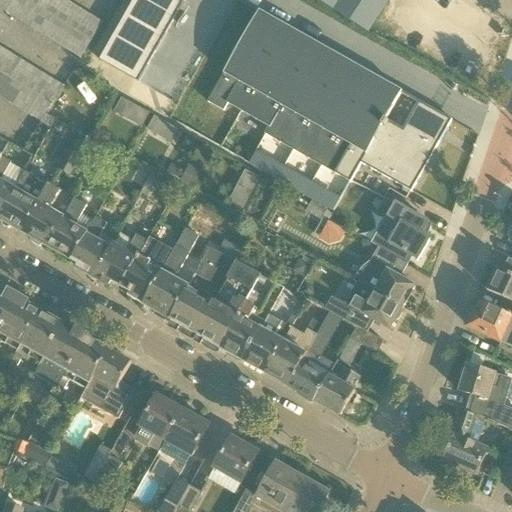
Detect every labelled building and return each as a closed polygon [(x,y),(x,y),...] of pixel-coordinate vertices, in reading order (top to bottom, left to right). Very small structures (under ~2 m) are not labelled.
[(0,0),(0,9),(6,14),(14,0),(0,0)] [(16,20),(28,2),(24,0),(14,0),(6,14),(16,20)] [(29,0),(28,2),(39,9),(44,0),(29,0)] [(44,0),(39,9),(49,15),(59,0),(44,0)] [(59,0),(49,15),(60,22),(72,4),(65,0),(59,0)] [(185,0),(135,0),(100,62),(139,83),(185,0)] [(389,0),(317,0),(368,33),(389,0)] [(16,20),(27,27),(39,9),(28,2),(16,20)] [(72,4),(60,22),(70,28),(82,10),(72,4)] [(39,9),(27,27),(38,33),(49,15),(39,9)] [(70,28),(81,35),(93,17),(82,10),(70,28)] [(260,12),(208,103),(225,112),(229,105),(242,113),(269,128),(265,135),(294,151),(322,167),(351,184),(362,165),(412,193),(440,143),(442,144),(443,142),(441,140),(446,132),(449,132),(449,130),(448,129),(452,121),(420,103),(403,133),(385,123),(402,93),(374,77),(346,61),(317,45),(289,29),(260,12)] [(38,33),(48,40),(60,22),(49,15),(38,33)] [(93,17),(81,35),(92,42),(103,23),(93,17)] [(60,22),(48,40),(59,46),(70,28),(60,22)] [(59,46),(69,53),(81,35),(70,28),(59,46)] [(81,35),(69,53),(81,60),(92,42),(81,35)] [(0,47),(0,70),(11,54),(0,47)] [(0,70),(0,72),(10,79),(21,60),(11,54),(0,70)] [(10,79),(20,85),(32,67),(21,60),(10,79)] [(20,85),(31,92),(42,73),(32,67),(20,85)] [(0,93),(10,79),(0,72),(0,93)] [(31,92),(41,98),(53,80),(42,73),(31,92)] [(0,93),(0,98),(8,103),(20,85),(10,79),(0,93)] [(53,80),(41,98),(53,106),(64,87),(53,80)] [(8,103),(19,110),(31,92),(20,85),(8,103)] [(19,110),(30,117),(41,98),(31,92),(19,110)] [(30,117),(40,123),(45,116),(47,116),(53,106),(41,98),(30,117)] [(120,99),(114,114),(145,124),(150,109),(120,99)] [(42,124),(42,123),(51,127),(55,120),(47,116),(45,116),(40,123),(42,124)] [(155,116),(148,129),(171,140),(178,127),(155,116)] [(68,149),(58,170),(64,173),(71,176),(78,162),(80,163),(83,157),(73,152),(68,149)] [(0,218),(15,190),(1,182),(11,164),(2,158),(0,161),(0,218)] [(90,168),(80,163),(78,162),(71,176),(83,183),(90,168)] [(246,171),(236,188),(251,196),(260,179),(246,171)] [(23,234),(50,187),(25,173),(15,190),(0,218),(0,221),(2,222),(2,227),(8,230),(12,228),(23,234)] [(64,218),(51,210),(61,193),(50,187),(23,234),(33,240),(33,244),(40,248),(43,246),(47,248),(64,218)] [(64,218),(47,248),(59,254),(58,258),(65,262),(69,260),(72,262),(87,234),(76,227),(87,207),(75,200),(64,218)] [(386,200),(378,214),(386,218),(383,224),(398,232),(391,245),(390,246),(394,248),(411,258),(418,262),(430,240),(428,238),(422,235),(428,223),(398,206),(398,205),(397,205),(396,205),(386,200)] [(95,279),(111,249),(98,242),(107,225),(96,219),(88,234),(87,234),(72,262),(71,263),(79,267),(78,269),(95,279)] [(326,221),(319,238),(339,246),(346,230),(326,221)] [(121,289),(147,242),(137,236),(128,252),(114,245),(111,249),(95,279),(111,287),(113,284),(121,289)] [(147,242),(121,289),(129,294),(127,297),(144,306),(162,274),(161,274),(165,267),(166,267),(172,256),(148,242),(147,242)] [(171,322),(187,294),(189,288),(168,276),(170,272),(177,276),(179,275),(190,255),(177,248),(172,256),(166,267),(165,267),(161,274),(162,274),(144,306),(171,322)] [(222,290),(237,263),(210,249),(195,276),(222,290)] [(359,274),(355,281),(358,283),(403,309),(416,287),(400,278),(407,265),(380,250),(373,262),(365,268),(359,274)] [(300,260),(293,273),(305,280),(313,267),(312,267),(314,263),(304,257),(302,261),(300,260)] [(196,336),(220,350),(261,276),(237,263),(222,290),(224,291),(216,305),(214,304),(196,336)] [(497,269),(487,291),(505,299),(499,311),(509,316),(510,313),(511,313),(511,315),(511,317),(511,275),(504,272),(497,269)] [(261,276),(221,350),(243,362),(261,330),(265,323),(258,319),(277,285),(261,276)] [(391,331),(403,309),(358,283),(339,318),(358,328),(368,333),(375,322),(391,331)] [(0,331),(19,298),(10,292),(9,294),(0,289),(0,331)] [(206,304),(187,294),(171,322),(196,336),(214,304),(209,300),(206,304)] [(8,339),(21,346),(22,347),(41,313),(27,305),(28,303),(19,298),(0,331),(0,343),(1,343),(5,345),(8,339)] [(499,311),(481,303),(478,311),(477,311),(475,315),(471,316),(469,321),(470,324),(471,325),(469,328),(511,347),(511,317),(511,315),(511,313),(510,313),(509,316),(499,311)] [(31,352),(45,360),(64,326),(41,313),(22,347),(21,346),(11,363),(17,367),(22,358),(27,360),(31,352)] [(261,330),(243,362),(266,375),(285,343),(284,343),(292,329),(286,325),(281,323),(269,316),(265,323),(261,330)] [(309,352),(323,326),(313,321),(305,336),(292,329),(284,343),(285,343),(266,375),(289,388),(309,352)] [(52,384),(59,388),(64,379),(88,336),(78,331),(76,333),(64,326),(45,360),(57,366),(53,372),(58,375),(52,384)] [(368,333),(358,328),(351,340),(378,354),(384,342),(368,333)] [(64,379),(59,388),(64,391),(69,380),(74,383),(77,377),(90,385),(109,351),(95,343),(96,341),(88,336),(64,379)] [(87,390),(82,399),(119,420),(135,391),(121,383),(132,364),(109,351),(90,385),(87,390)] [(309,352),(289,388),(302,395),(312,401),(316,403),(328,381),(327,381),(329,378),(335,366),(321,358),(309,352)] [(328,381),(316,403),(342,417),(344,414),(346,415),(351,407),(348,405),(356,393),(354,392),(361,378),(345,370),(336,364),(335,366),(329,378),(327,381),(328,381)] [(467,366),(460,393),(470,396),(488,401),(502,405),(504,407),(511,382),(511,380),(510,380),(495,376),(496,375),(481,371),(469,367),(467,366)] [(470,396),(466,413),(486,420),(490,421),(511,431),(511,410),(504,407),(502,405),(488,401),(470,396)] [(159,453),(183,411),(157,397),(141,426),(155,434),(148,447),(159,453)] [(477,447),(482,433),(486,420),(466,413),(458,410),(449,437),(454,438),(444,462),(447,463),(446,466),(456,471),(457,468),(477,476),(488,452),(477,447)] [(185,467),(192,455),(193,455),(210,426),(183,411),(159,453),(185,467)] [(214,470),(240,486),(259,454),(232,439),(214,470)] [(47,467),(73,477),(76,467),(50,458),(47,467)] [(94,486),(107,493),(123,465),(110,458),(94,486)] [(270,508),(268,511),(285,511),(305,479),(277,463),(257,499),(270,508)] [(0,489),(4,491),(11,471),(0,467),(0,489)] [(305,479),(285,511),(319,511),(330,493),(305,479)] [(178,480),(159,511),(175,511),(190,487),(178,480)] [(190,487),(175,511),(192,511),(203,494),(190,487)] [(51,494),(45,509),(52,511),(59,511),(64,499),(51,494)] [(124,511),(128,502),(118,498),(112,511),(124,511)] [(128,502),(124,511),(141,511),(143,509),(128,502)]
